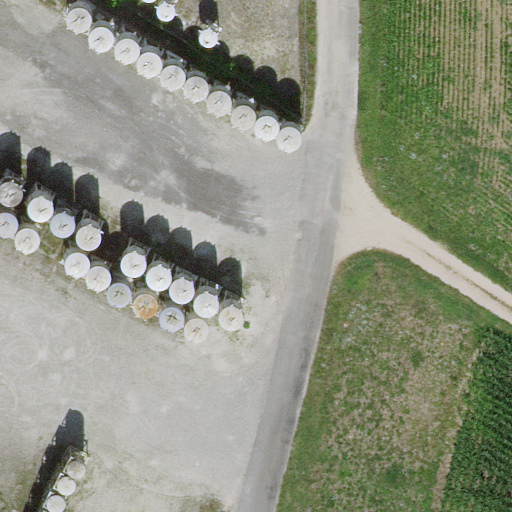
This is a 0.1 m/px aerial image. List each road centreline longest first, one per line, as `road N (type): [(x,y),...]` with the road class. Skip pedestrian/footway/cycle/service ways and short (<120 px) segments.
road 1 (residential): [(343,0),(329,206),(254,511)]
road 2 (track): [(329,206),(511,318)]
